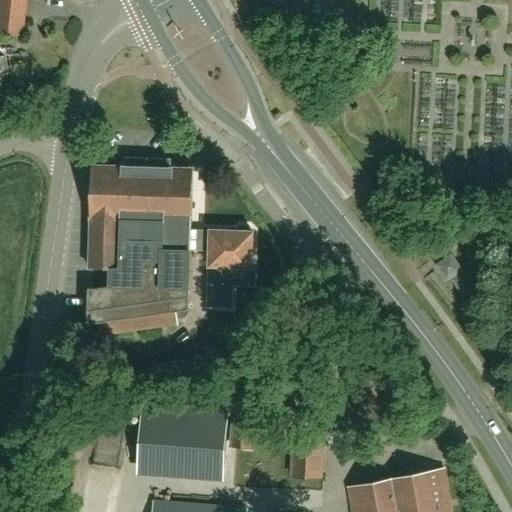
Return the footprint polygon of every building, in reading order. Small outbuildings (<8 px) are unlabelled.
[(0,0),(0,32),(22,35),(26,0),(0,0)] [(122,219),(192,221),(194,168),(92,165),(90,266),(121,267),(122,219)] [(102,335),(164,326),(179,324),(177,311),(189,309),(191,249),(192,232),(192,221),(122,219),(121,267),(90,266),(89,324),(100,322),(102,335)] [(253,232),(250,232),(250,229),(249,228),(240,228),(239,229),(238,232),(211,230),(210,233),(192,232),(191,249),(210,250),(209,266),(210,266),(208,307),(231,308),(232,286),(256,287),(256,267),(252,267),(253,232)] [(392,365),(347,378),(361,426),(406,413),(392,365)] [(224,466),(228,415),(143,409),(139,459),(224,466)] [(232,446),(252,447),(253,427),(234,426),(232,446)] [(451,511),(444,470),(349,487),(353,511),(451,511)] [(246,511),(246,508),(154,501),(153,511),(246,511)]
